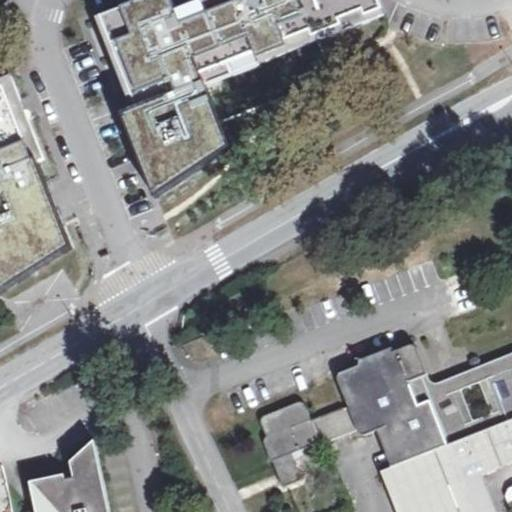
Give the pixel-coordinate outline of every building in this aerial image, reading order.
[(170,0),(150,0),(111,14),(145,105),(127,115),(159,197),(227,150),(202,80),(380,11),(375,0),(195,0),(173,9),(170,0)] [(0,102),(0,295),(0,296),(72,248),(37,163),(28,166),(0,102)] [(472,511),(467,498),(485,490),(480,479),(511,466),(511,370),(492,378),(488,381),(488,385),(505,426),(470,439),(453,395),(418,408),(408,385),(427,377),(417,352),(414,348),(410,348),(392,354),(390,351),(359,363),(358,369),(341,375),(339,377),(338,379),(348,408),(358,433),(359,435),(362,437),(366,437),(386,429),(400,467),(380,475),(395,511),(472,511)] [(492,378),(511,370),(511,356),(439,385),(432,384),(429,381),(427,377),(408,385),(418,408),(453,395),(470,439),(505,426),(488,385),(488,381),(492,378)] [(354,434),(343,409),(311,422),(305,407),(302,405),(300,404),(264,419),(261,420),(260,424),(266,440),(264,444),(264,448),(270,462),(271,462),(282,489),(285,490),(300,484),(302,481),(292,456),(320,445),(321,448),(354,434)] [(354,434),(358,433),(348,408),(343,409),(354,434)] [(68,477),(35,483),(59,511),(114,511),(99,443),(75,464),(79,479),(70,481),(68,477)] [(59,511),(35,483),(40,511),(59,511)] [(472,511),(493,511),(485,490),(467,498),(472,511)]
